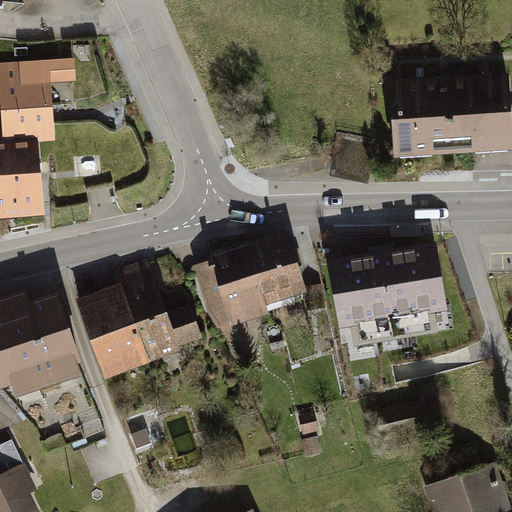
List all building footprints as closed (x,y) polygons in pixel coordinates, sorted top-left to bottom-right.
[(6,0),(17,18),(47,0),(6,0)] [(0,136),(0,225),(41,224),(38,145),(51,144),(49,62),(0,63),(0,131),(0,137),(0,136)] [(511,106),(510,81),(394,88),(400,155),(511,147),(511,106)] [(378,143),(339,135),(332,165),(371,173),(378,143)] [(422,225),(391,226),(391,236),(422,235),(422,225)] [(289,235),(248,246),(268,310),(304,299),(304,285),(289,235)] [(268,310),(248,246),(213,257),(215,262),(199,266),(210,311),(220,325),(268,310)] [(437,248),(333,264),(350,373),(390,367),(388,353),(407,350),(404,326),(448,319),(437,248)] [(84,302),(111,379),(203,348),(188,304),(166,312),(148,258),(113,270),(120,289),(84,302)] [(28,298),(0,306),(0,392),(82,365),(59,297),(31,306),(28,298)] [(416,405),(371,415),(377,442),(423,431),(416,405)] [(315,414),(300,418),(305,437),(319,433),(315,414)] [(28,465),(0,477),(0,511),(37,511),(30,495),(40,491),(28,465)] [(509,511),(498,468),(427,488),(433,511),(509,511)]
